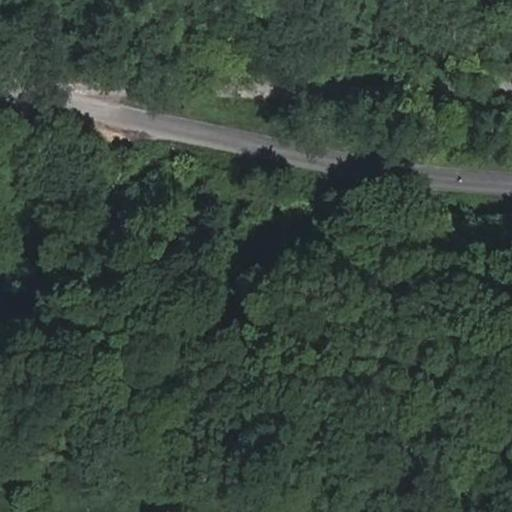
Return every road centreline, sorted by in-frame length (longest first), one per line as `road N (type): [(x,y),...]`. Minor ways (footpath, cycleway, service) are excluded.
road 1 (tertiary): [(511,177),(266,147),(0,92)]
road 2 (unclassified): [(0,77),(256,91),(511,92)]
